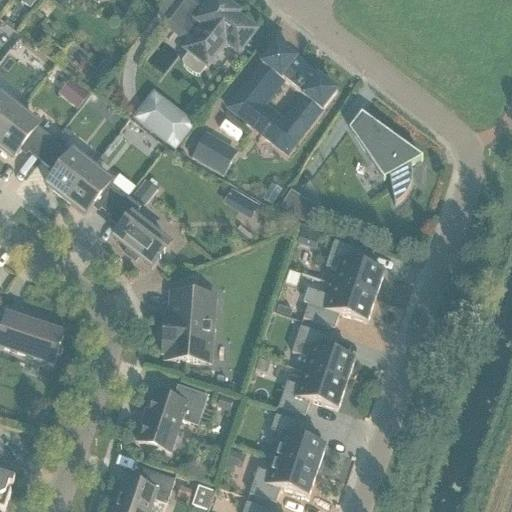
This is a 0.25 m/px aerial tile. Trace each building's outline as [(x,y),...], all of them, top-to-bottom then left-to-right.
[(18,0),(31,9),(38,0),(18,0)] [(206,14),(189,0),(184,0),(164,26),(191,47),(186,54),(188,55),(182,63),(183,67),(186,70),(192,75),(195,76),(199,77),(206,69),(207,70),(226,46),(238,56),(254,35),(235,20),(237,17),(217,1),(206,14)] [(511,0),(452,0),(444,25),(500,44),(511,6),(511,0)] [(227,111),(287,157),(336,94),(317,80),(316,81),(294,64),(295,62),(276,48),(227,111)] [(85,91),(78,86),(71,80),(64,88),(83,104),(90,96),(85,91)] [(175,154),(197,126),(153,92),(132,120),(175,154)] [(0,137),(19,114),(0,99),(0,137)] [(39,163),(55,142),(19,114),(0,137),(0,152),(13,162),(22,149),(39,163)] [(412,181),(412,179),(412,177),(412,173),(411,170),(410,168),(422,162),(362,115),(350,131),(383,183),(389,180),(394,207),(395,207),(398,205),(402,202),(405,198),(407,195),(408,192),(409,190),(410,188),(411,186),(411,184),(412,181)] [(69,134),(68,133),(65,130),(57,140),(65,146),(72,136),(69,134)] [(223,179),(235,158),(204,140),(192,161),(223,179)] [(66,203),(91,171),(55,142),(39,163),(57,176),(47,189),(66,203)] [(112,219),(128,199),(91,171),(66,203),(85,219),(95,206),(112,219)] [(146,208),(158,192),(145,182),(132,198),(146,208)] [(238,196),(231,192),(223,206),(236,214),(240,207),(255,215),(259,208),(238,196)] [(307,226),(318,209),(291,192),(280,209),(307,226)] [(128,199),(112,219),(112,220),(110,222),(122,232),(114,241),(128,252),(125,256),(135,264),(138,260),(152,270),(169,248),(133,220),(141,209),(128,199)] [(332,286),(375,301),(384,276),(356,266),(361,252),(334,243),(325,269),(337,272),(332,286)] [(367,326),(375,301),(332,286),(328,298),(308,291),(304,305),(308,306),(303,321),(334,331),(339,317),(367,326)] [(209,366),(215,299),(171,295),(169,317),(165,317),(162,355),(166,356),(165,362),(209,366)] [(286,310),(282,309),(278,308),(276,314),(289,319),(292,312),(286,310)] [(13,321),(3,350),(53,367),(57,356),(60,357),(63,350),(60,349),(63,338),(13,321)] [(303,374),(346,388),(354,363),(326,354),(331,339),(300,329),(291,354),(307,360),(303,374)] [(264,363),(262,362),(258,361),(254,372),(266,376),(270,365),(264,363)] [(337,413),(346,388),(303,374),(298,388),(286,384),(278,409),(305,418),(309,404),(337,413)] [(197,429),(207,398),(177,388),(173,401),(154,395),(148,413),(145,412),(141,425),(143,426),(137,444),(169,455),(180,423),(197,429)] [(229,400),(226,399),(220,398),(216,410),(229,414),(233,402),(229,400)] [(273,461),(316,475),(325,450),(297,441),(302,426),(275,417),(270,432),(282,436),(273,461)] [(238,470),(243,456),(230,452),(225,466),(238,470)] [(308,500),(316,475),(273,461),(269,475),(257,471),(249,497),(275,506),(280,491),(308,500)] [(166,507),(175,482),(143,472),(138,487),(125,482),(114,511),(148,511),(152,502),(166,507)] [(0,511),(4,511),(14,483),(0,478),(0,511)] [(201,511),(207,511),(214,493),(198,487),(191,508),(201,511)] [(188,491),(184,490),(180,488),(176,499),(188,503),(192,492),(188,491)]
